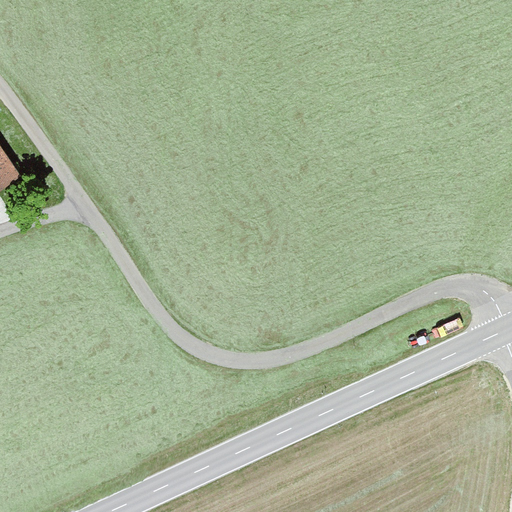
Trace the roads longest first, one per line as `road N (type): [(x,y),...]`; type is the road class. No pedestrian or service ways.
road 1 (residential): [(498,329),(480,302),(457,296),(418,302),(300,361),(235,364),(206,352),(178,335),(0,81)]
road 2 (secondary): [(498,329),(106,511)]
